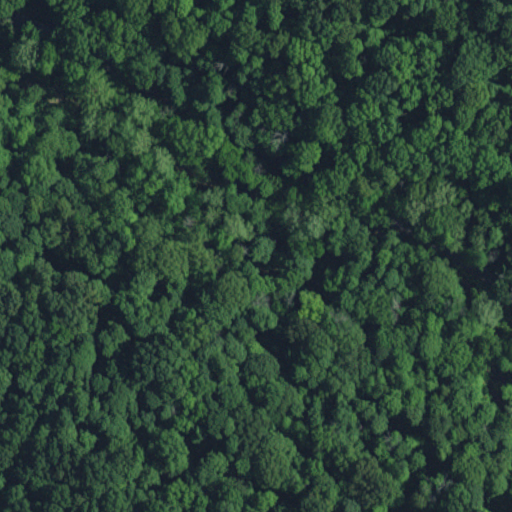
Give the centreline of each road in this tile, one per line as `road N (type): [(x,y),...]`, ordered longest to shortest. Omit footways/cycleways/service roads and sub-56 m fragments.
road 1 (residential): [(144,87),(389,234),(511,344)]
road 2 (residential): [(0,18),(144,87)]
